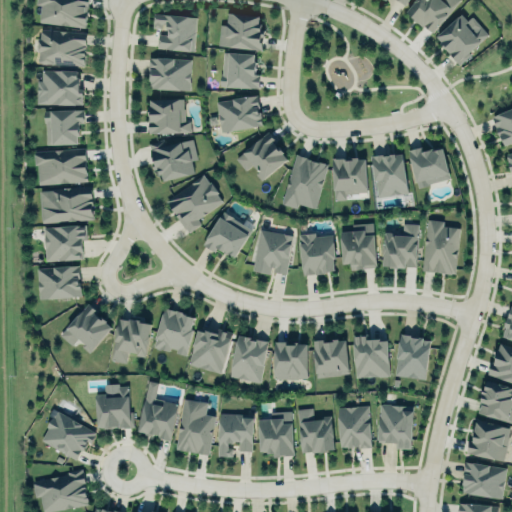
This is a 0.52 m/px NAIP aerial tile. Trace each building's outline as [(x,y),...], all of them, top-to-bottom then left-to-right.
[(87,0),(36,0),(36,5),(41,5),(39,22),(85,27),(87,0)] [(416,0),(458,0),(432,32),(424,26),(422,27),(413,20),(415,18),(407,12),(416,0)] [(153,11),(198,14),(195,52),(156,49),(157,32),(166,33),(166,30),(151,29),(153,11)] [(260,49),(262,15),(227,13),(226,25),(219,24),(218,46),(260,49)] [(471,17),(467,20),(460,13),(434,38),(458,63),(488,35),(471,17)] [(41,28),(86,32),(84,65),(39,62),(39,51),(37,51),(38,38),(40,38),(41,28)] [(254,53),(253,63),(257,63),(259,78),(257,86),(219,84),(222,51),(227,51),(227,49),(251,51),(254,53)] [(192,58),(190,90),(150,88),(151,81),(149,81),(149,77),(150,77),(151,66),(149,65),(149,56),(192,58)] [(37,104),(58,104),(76,104),(81,104),(81,96),(82,96),(82,88),(79,88),(79,77),(77,77),(77,70),(42,70),(42,73),(41,73),(41,80),(36,80),(37,92),(37,104)] [(257,93),(216,101),(221,132),(262,124),(261,117),(262,117),(261,111),(259,111),(258,107),(259,107),(257,93)] [(183,98),(148,99),(149,134),(190,132),(189,121),(184,121),(183,98)] [(511,142),(505,145),(500,136),(499,136),(495,127),(496,127),(492,116),(511,108),(511,142)] [(83,109),(44,110),(44,122),(46,122),(46,144),(78,143),(77,135),(79,135),(79,123),(83,123),(83,109)] [(262,180),(288,159),(283,153),(284,152),(281,147),(279,149),(274,143),(277,141),(268,131),(235,158),(245,170),(253,164),(258,171),(256,173),(262,180)] [(145,141),(166,136),(168,142),(194,136),(200,160),(192,162),(195,173),(162,181),(161,175),(158,176),(157,169),(153,170),(145,141)] [(406,149),(414,145),(419,145),(421,148),(431,145),(433,148),(440,145),(447,170),(447,177),(417,187),(413,172),(406,149)] [(33,151),(85,147),(87,180),(39,184),(37,165),(34,165),(33,151)] [(376,197),(407,193),(402,152),(371,156),(376,197)] [(301,153),(306,156),(324,160),(320,182),(313,207),(296,202),(294,207),(280,203),(293,159),(295,154),(301,153)] [(333,159),(367,157),(368,193),(345,193),(345,199),(334,199),(333,159)] [(164,200),(204,172),(225,201),(200,219),(203,224),(188,234),(164,200)] [(39,189),(42,223),(52,222),(55,220),(71,218),(72,221),(94,219),(94,211),(92,185),(39,189)] [(233,258),(251,229),(223,212),(202,244),(214,251),(216,247),(233,258)] [(458,227),(443,226),(443,220),(425,219),(422,271),(455,274),(458,227)] [(341,231),(352,230),(352,223),(373,222),(377,267),(364,268),(351,269),(350,263),(343,263),(341,231)] [(418,224),(416,267),(405,266),(405,268),(398,267),(398,268),(390,268),(390,266),(383,266),(385,232),(403,233),(403,223),(418,224)] [(46,260),(81,258),(81,257),(83,257),(81,240),(87,239),(86,224),(43,226),(46,260)] [(253,271),(271,274),(271,272),(287,274),(291,234),(257,230),(253,271)] [(297,232),(316,230),(317,235),(334,233),(337,259),(334,259),(336,273),(302,277),(297,232)] [(35,266),(80,263),(82,296),(38,300),(35,266)] [(90,352),(112,325),(85,303),(59,335),(72,346),(76,341),(90,352)] [(511,304),(504,326),(505,326),(502,336),(511,339),(511,304)] [(165,307),(176,310),(185,312),(185,315),(194,317),(191,329),(193,329),(186,355),(176,352),(177,349),(170,346),(169,350),(153,346),(165,307)] [(119,318),(128,319),(129,318),(152,322),(145,356),(136,355),(137,352),(129,351),(127,362),(111,359),(119,318)] [(220,373),(232,332),(216,327),(215,333),(198,328),(187,364),(220,373)] [(426,378),(429,337),(398,335),(395,376),(426,378)] [(230,378),(261,382),(266,339),(235,336),(230,378)] [(387,337),(353,338),(354,377),(388,376),(387,337)] [(309,343),(341,339),(345,375),(313,379),(309,343)] [(274,341),(287,341),(287,344),(292,344),(292,342),(300,342),(300,344),(307,344),(307,378),(298,378),(298,379),(274,379),(274,341)] [(511,347),(498,343),(488,375),(511,382),(511,347)] [(487,380),(511,386),(511,403),(511,407),(511,420),(478,411),(487,380)] [(117,386),(128,385),(130,411),(132,411),(133,426),(113,427),(113,428),(105,429),(105,426),(97,427),(95,393),(106,393),(106,397),(118,396),(117,386)] [(170,439),(178,403),(144,396),(137,432),(170,439)] [(183,398),(174,446),(175,450),(206,453),(212,414),(205,414),(206,401),(183,398)] [(380,404),(413,406),(411,449),(396,448),(396,443),(391,443),(391,441),(377,440),(380,404)] [(337,407),(368,405),(372,447),(358,448),(358,447),(348,448),(348,446),(340,447),(337,407)] [(295,409),(300,452),(334,446),(328,414),(312,416),(310,407),(295,409)] [(41,439),(48,428),(46,427),(52,416),(54,417),(57,410),(95,432),(94,435),(95,435),(90,443),(87,442),(83,450),(81,449),(75,459),(41,439)] [(216,456),(233,457),(233,447),(228,447),(228,444),(237,445),(237,451),(253,452),(255,413),(219,410),(216,456)] [(259,419),(270,419),(270,412),(291,411),(294,455),(281,455),(281,457),(273,457),(273,454),(268,454),(268,451),(260,451),(259,419)] [(509,427),(508,436),(503,460),(466,452),(473,427),(475,427),(476,420),(509,427)] [(465,461),(507,467),(502,498),(469,494),(469,493),(462,492),(463,485),(462,485),(463,482),(465,470),(463,470),(465,461)] [(33,480),(67,474),(67,471),(81,468),(82,472),(83,471),(89,504),(44,511),(41,495),(36,496),(33,480)] [(497,511),(498,506),(459,502),(458,511),(497,511)]
